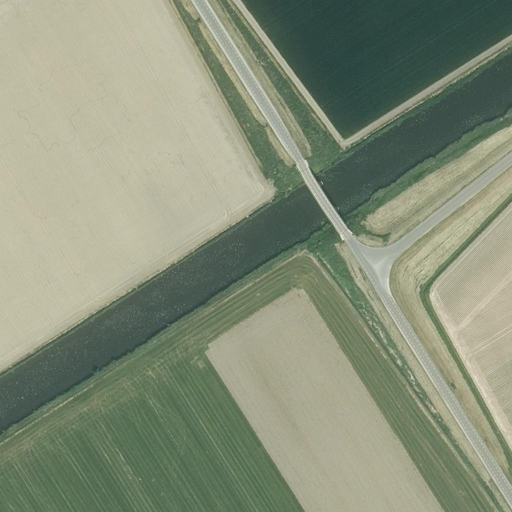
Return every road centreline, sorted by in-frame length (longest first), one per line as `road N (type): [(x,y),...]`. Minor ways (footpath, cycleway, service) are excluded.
road 1 (unclassified): [(368,270),(197,0)]
road 2 (unclassified): [(511,498),(368,270)]
road 3 (unclassified): [(368,270),(511,158)]
